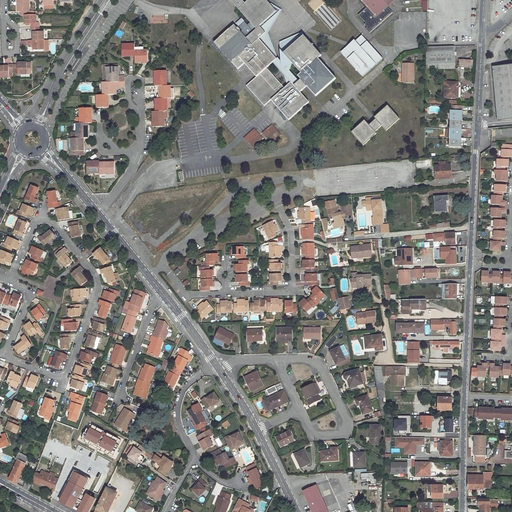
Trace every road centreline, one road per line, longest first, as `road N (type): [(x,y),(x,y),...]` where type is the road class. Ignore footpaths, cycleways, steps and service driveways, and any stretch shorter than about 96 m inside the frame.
road 1 (residential): [(7,280),(43,220),(53,222),(96,279),(63,379)]
road 2 (residential): [(277,359),(317,362),(328,379),(347,424),(342,432),(313,436),(300,408)]
road 3 (residential): [(225,294),(292,291),(290,232),(277,203)]
road 4 (residential): [(469,263),(463,396)]
road 5 (residential): [(477,127),(483,0)]
road 6 (residential): [(157,286),(115,403)]
